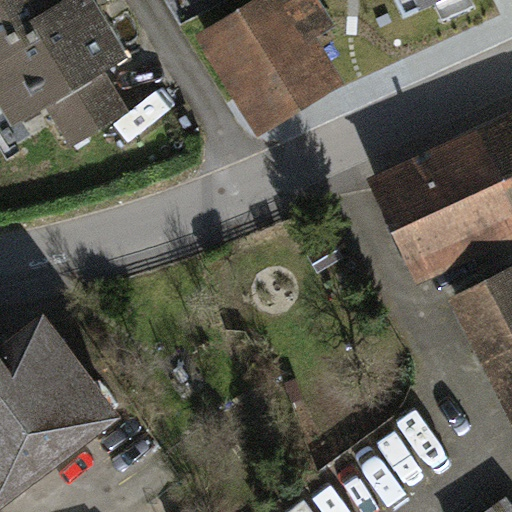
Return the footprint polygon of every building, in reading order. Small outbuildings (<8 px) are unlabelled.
[(0,0),(0,49),(69,9),(63,0),(0,0)] [(0,76),(10,93),(24,84),(36,103),(45,98),(71,141),(123,109),(97,67),(116,55),(82,0),(69,9),(0,49),(0,76)] [(272,0),(214,35),(266,120),(325,84),(297,37),(325,21),(312,0),(272,0)] [(333,0),(342,10),(355,0),(333,0)] [(384,0),(408,49),(511,0),(384,0)] [(483,137),(380,185),(419,270),(511,227),(511,200),(488,149),(483,137)] [(511,137),(488,149),(511,200),(511,137)] [(511,272),(461,298),(511,399),(511,272)] [(0,499),(110,416),(41,325),(0,356),(0,499)] [(511,511),(511,509),(505,500),(487,511),(511,511)]
